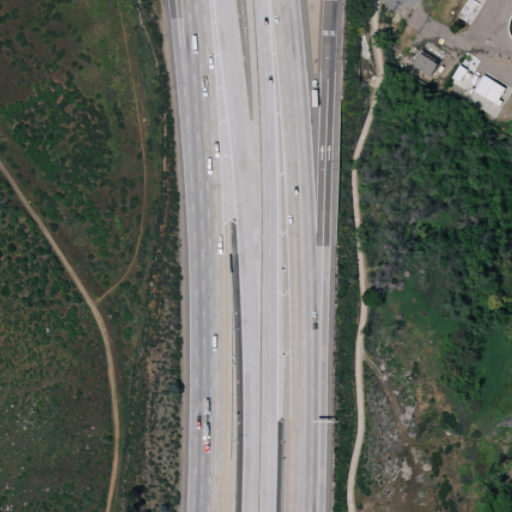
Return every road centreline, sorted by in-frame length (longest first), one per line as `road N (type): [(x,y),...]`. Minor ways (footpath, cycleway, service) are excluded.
road 1 (motorway): [(225,0),(246,174),(249,511)]
road 2 (motorway): [(267,511),(271,242),(259,0)]
road 3 (motorway): [(199,72),(212,189),(207,511)]
road 4 (motorway): [(312,398),(305,210),(284,0)]
road 5 (motorway): [(312,398),(324,0)]
